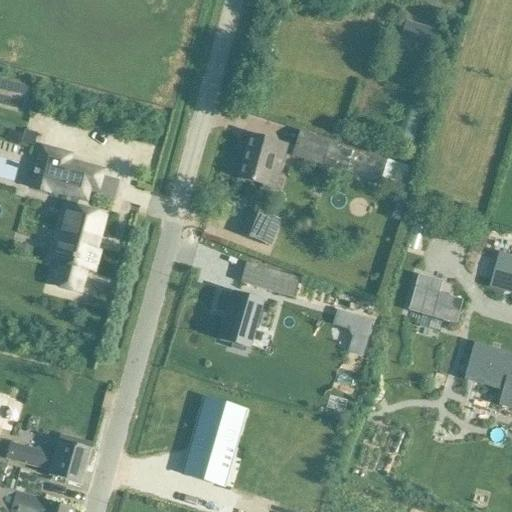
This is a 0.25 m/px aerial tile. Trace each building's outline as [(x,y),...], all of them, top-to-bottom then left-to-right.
[(441,32),(405,22),(400,41),(436,51),(441,32)] [(401,150),(422,155),(433,114),(413,108),(401,150)] [(302,128),(295,147),(326,158),(324,164),(371,180),(380,155),(333,138),(332,139),(302,128)] [(288,145),(277,142),(249,135),(238,179),(265,186),(269,171),(280,174),(288,145)] [(12,154),(15,143),(0,139),(0,179),(22,185),(28,158),(12,154)] [(68,162),(59,193),(72,197),(79,198),(85,200),(90,186),(98,188),(102,171),(68,162)] [(394,164),(390,186),(421,191),(425,170),(394,164)] [(58,261),(51,285),(79,293),(85,270),(93,272),(99,252),(95,250),(104,216),(76,208),(79,198),(72,197),(69,207),(68,206),(62,227),(53,260),(58,261)] [(511,293),(511,257),(498,253),(489,287),(511,293)] [(246,263),(240,283),(294,298),(299,279),(246,263)] [(408,311),(456,325),(462,301),(438,294),(442,282),(418,275),(408,311)] [(233,294),(219,341),(231,345),(230,349),(244,353),(245,349),(248,349),(255,325),(259,326),(263,311),(259,310),(262,302),(233,294)] [(367,337),(372,322),(356,317),(353,328),(356,334),(367,337)] [(511,351),(475,341),(465,378),(504,389),(499,404),(511,407),(511,351)] [(199,418),(183,474),(214,483),(225,445),(234,448),(244,413),(211,403),(206,420),(199,418)] [(49,471),(48,476),(81,485),(91,450),(58,441),(54,455),(10,443),(5,459),(49,471)] [(0,511),(73,511),(74,510),(0,489),(0,511)]
